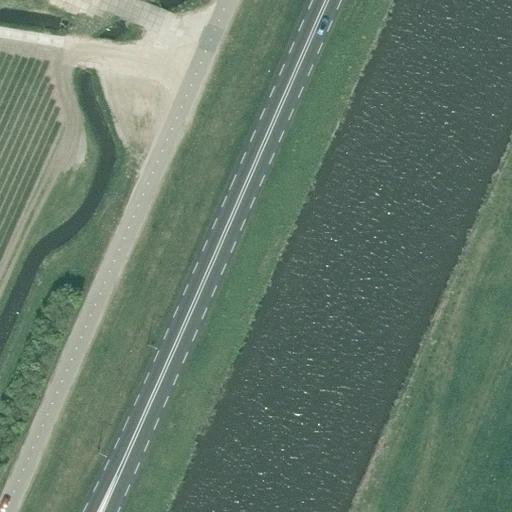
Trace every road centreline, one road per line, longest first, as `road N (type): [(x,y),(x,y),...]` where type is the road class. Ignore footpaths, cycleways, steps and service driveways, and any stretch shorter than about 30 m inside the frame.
road 1 (unclassified): [(5,511),(227,0)]
road 2 (primary): [(137,430),(325,0)]
road 3 (track): [(511,321),(425,511)]
road 4 (unknown): [(0,28),(198,68)]
